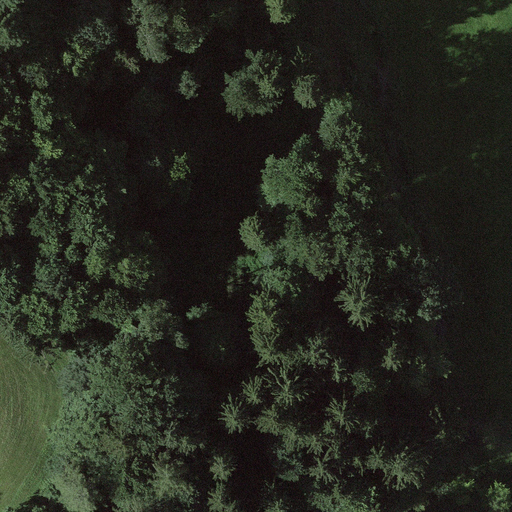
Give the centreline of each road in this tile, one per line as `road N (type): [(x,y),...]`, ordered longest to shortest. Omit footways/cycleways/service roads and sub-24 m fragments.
road 1 (track): [(53,0),(184,308),(240,405),(260,511)]
road 2 (track): [(317,0),(399,279),(420,415),(410,511)]
